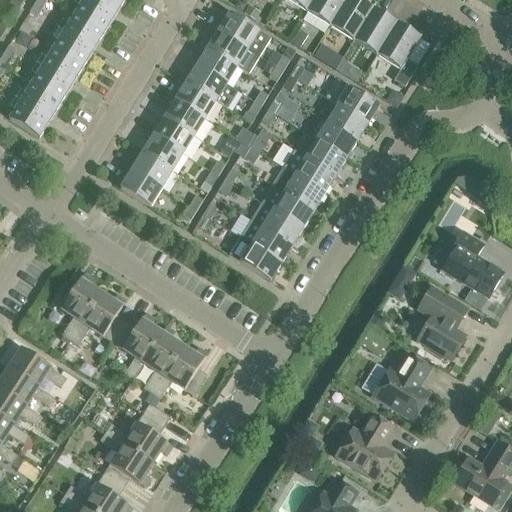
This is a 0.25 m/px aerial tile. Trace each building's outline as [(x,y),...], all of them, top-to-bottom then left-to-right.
[(123,0),(84,0),(8,123),(38,141),(125,1),(123,0)] [(13,0),(9,7),(17,12),(23,3),(17,0),(13,0)] [(282,0),(306,15),(314,0),(282,0)] [(314,0),(306,15),(329,29),(347,0),(314,0)] [(347,0),(329,29),(353,44),(372,13),(359,4),(361,0),(347,0)] [(38,1),(33,8),(41,12),(45,5),(38,1)] [(238,2),(233,10),(240,14),(245,6),(238,2)] [(33,8),(29,15),(36,20),(41,12),(33,8)] [(247,8),(243,15),(254,23),(259,15),(247,8)] [(372,13),(353,44),(376,58),(398,23),(388,17),(386,21),(372,13)] [(217,34),(258,60),(270,41),(258,35),(229,16),(217,34)] [(398,23),(376,58),(399,73),(393,83),(405,90),(417,70),(407,63),(420,42),(406,33),(408,29),(398,23)] [(207,52),(237,70),(248,77),(258,60),(217,34),(207,52)] [(295,35),(289,44),(299,50),(305,41),(295,35)] [(321,48),(314,60),(323,66),(331,53),(321,48)] [(8,49),(4,56),(11,60),(15,53),(8,49)] [(226,88),(226,87),(237,70),(207,52),(196,69),(226,88)] [(4,56),(0,61),(0,63),(7,67),(11,60),(4,56)] [(281,59),(275,70),(282,74),(289,64),(281,59)] [(335,73),(358,86),(363,77),(341,63),(335,73)] [(295,68),(289,78),(296,83),(303,73),(295,68)] [(185,86),(215,105),(215,104),(226,112),(237,94),(226,87),(226,88),(196,69),(185,86)] [(268,81),(276,85),(282,74),(275,70),(268,81)] [(289,78),(282,89),(289,94),(296,83),(289,78)] [(325,101),(337,108),(337,109),(367,127),(378,109),(348,91),(337,83),(325,101)] [(174,104),(204,123),(215,105),(185,86),(174,104)] [(260,94),(253,105),(261,109),(267,99),(260,94)] [(390,97),(385,104),(396,111),(403,100),(396,95),(390,97)] [(274,103),(267,113),(275,118),(281,107),(274,103)] [(163,122),(193,140),(204,123),(174,104),(163,122)] [(247,115),(254,120),(261,109),(253,105),(247,115)] [(326,126),(356,145),(367,127),(337,109),(326,126)] [(267,113),(260,124),(268,129),(275,118),(267,113)] [(152,139),(182,157),(193,140),(163,122),(152,139)] [(316,143),(346,162),(356,145),(326,126),(316,143)] [(242,131),(235,142),(242,147),(248,137),(249,136),(246,134),(242,131)] [(248,137),(242,147),(249,151),(256,140),(252,138),(249,136),(248,137)] [(142,156),(172,175),(182,157),(152,139),(142,156)] [(230,139),(220,157),(228,162),(232,155),(236,157),(242,147),(235,142),(230,139)] [(305,161),(335,179),(346,162),(316,143),(305,161)] [(242,147),(236,157),(239,159),(243,162),(249,151),(242,147)] [(294,178),(294,179),(324,197),(335,179),(305,161),(294,153),(283,171),(294,178)] [(131,174),(161,192),(172,175),(142,156),(131,174)] [(217,164),(210,175),(217,179),(224,168),(217,164)] [(283,171),(272,188),(283,195),(283,196),(313,214),(324,197),(294,179),(294,178),(283,171)] [(230,172),(224,183),(231,188),(238,177),(230,172)] [(120,192),(150,210),(161,192),(131,174),(120,192)] [(203,185),(211,190),(217,179),(210,175),(203,185)] [(456,181),(452,187),(477,202),(488,210),(490,207),(486,189),(485,188),(471,179),(456,181)] [(224,183),(217,194),(225,199),(231,188),(224,183)] [(261,206),(302,232),(313,214),(303,209),(283,196),(272,188),(261,206)] [(195,199),(189,209),(196,214),(203,203),(195,199)] [(250,224),(292,249),(302,232),(261,206),(250,224)] [(209,207),(202,218),(210,222),(216,212),(209,207)] [(182,220),(189,225),(196,214),(189,209),(182,220)] [(240,217),(229,234),(240,241),(251,248),(281,266),(292,249),(250,224),(240,217)] [(202,218),(196,229),(203,233),(210,222),(202,218)] [(463,235),(439,273),(470,293),(464,304),(480,314),(503,277),(476,260),(483,248),(463,235)] [(240,241),(228,259),(269,285),(281,266),(251,248),(240,241)] [(403,269),(395,282),(407,290),(415,276),(403,269)] [(62,338),(68,343),(99,295),(89,289),(92,284),(83,278),(80,283),(74,292),(64,285),(50,306),(60,313),(73,321),(62,338)] [(465,340),(455,334),(467,313),(439,296),(430,291),(416,314),(430,322),(417,343),(450,364),(465,340)] [(99,295),(68,343),(78,349),(88,333),(101,341),(107,345),(121,323),(116,319),(122,310),(121,310),(124,305),(116,300),(113,304),(99,295)] [(375,317),(369,327),(379,333),(385,323),(375,317)] [(123,379),(125,380),(155,332),(150,329),(153,324),(145,318),(142,323),(141,323),(136,332),(121,323),(107,345),(121,353),(121,354),(134,362),(123,379)] [(155,332),(125,380),(132,384),(143,367),(154,375),(143,392),(154,398),(184,351),(170,342),(173,337),(165,332),(162,336),(155,332)] [(184,351),(154,398),(160,402),(170,385),(184,394),(184,393),(194,400),(208,378),(198,372),(203,363),(206,358),(197,353),(194,357),(184,351)] [(21,352),(8,372),(37,390),(44,380),(61,391),(66,382),(50,371),(21,352)] [(419,391),(430,372),(408,359),(397,377),(389,372),(372,400),(412,425),(429,397),(419,391)] [(0,383),(0,393),(25,410),(32,399),(48,410),(54,401),(37,390),(8,372),(0,383)] [(0,420),(12,429),(19,418),(36,429),(41,420),(25,410),(0,393),(0,420)] [(110,429),(157,460),(160,455),(165,458),(171,449),(166,446),(157,440),(170,420),(149,407),(136,427),(136,426),(127,439),(110,428),(110,429)] [(490,410),(484,419),(496,426),(501,417),(490,410)] [(382,450),(393,432),(371,418),(360,437),(353,432),(335,460),(376,485),(393,457),(382,450)] [(0,447),(7,437),(23,448),(29,439),(12,429),(0,420),(0,447)] [(109,469),(106,473),(127,487),(130,482),(139,488),(144,491),(149,482),(145,479),(157,460),(110,429),(100,444),(117,456),(109,468),(109,469)] [(453,486),(490,509),(495,511),(500,511),(511,492),(511,489),(502,483),(511,466),(511,455),(497,446),(481,470),(468,462),(453,486)] [(0,475),(4,478),(0,474),(0,460),(11,467),(16,458),(0,447),(0,475)] [(67,495),(92,511),(129,511),(131,511),(126,508),(117,502),(127,487),(106,473),(96,488),(88,501),(70,490),(67,495)] [(322,497),(312,511),(347,511),(356,496),(334,483),(325,498),(322,497)] [(92,511),(67,495),(60,506),(68,511),(92,511)]
